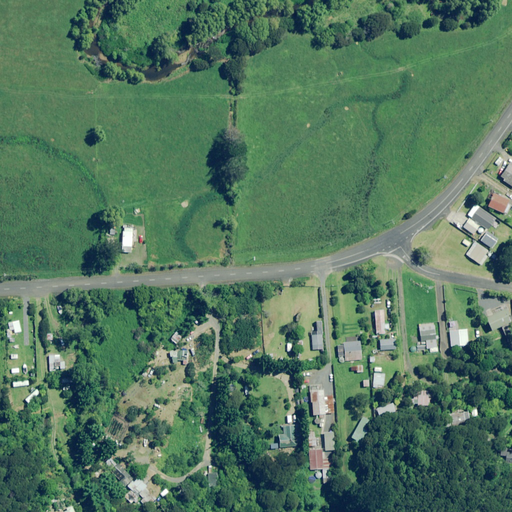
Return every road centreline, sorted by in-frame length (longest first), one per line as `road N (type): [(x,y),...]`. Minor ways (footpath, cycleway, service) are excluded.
road 1 (unclassified): [(0,290),(290,270),(394,236)]
road 2 (unclassified): [(394,236),(427,216),(467,174),(511,111)]
road 3 (unclassified): [(394,236),(430,273),(511,288)]
